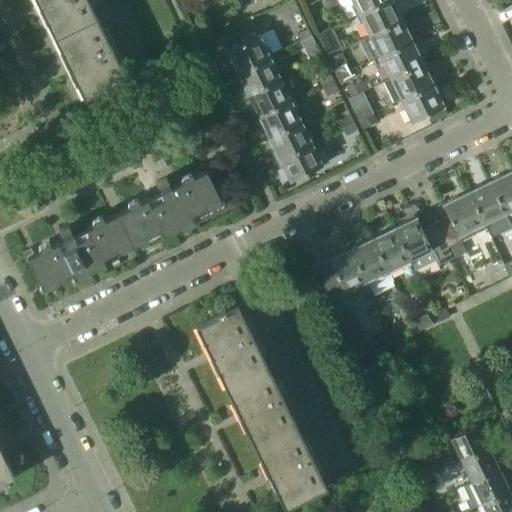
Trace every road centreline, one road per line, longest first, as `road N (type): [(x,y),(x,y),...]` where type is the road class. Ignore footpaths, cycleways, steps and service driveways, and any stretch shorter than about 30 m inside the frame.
road 1 (residential): [(511,116),(20,350)]
road 2 (residential): [(89,496),(20,350)]
